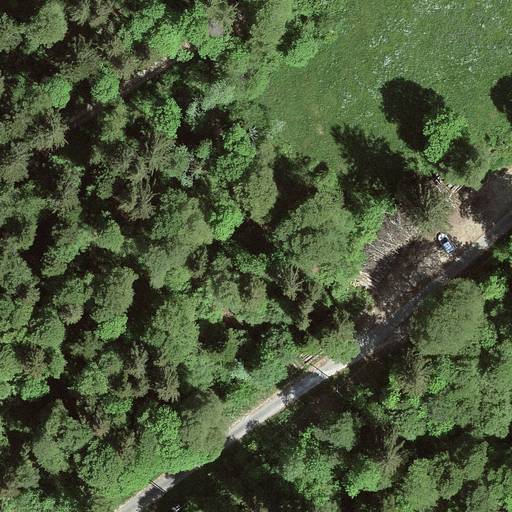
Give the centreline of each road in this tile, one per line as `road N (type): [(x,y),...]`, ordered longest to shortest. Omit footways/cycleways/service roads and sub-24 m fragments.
road 1 (unclassified): [(123,511),(511,217)]
road 2 (track): [(241,13),(0,171)]
road 3 (track): [(364,331),(511,291)]
